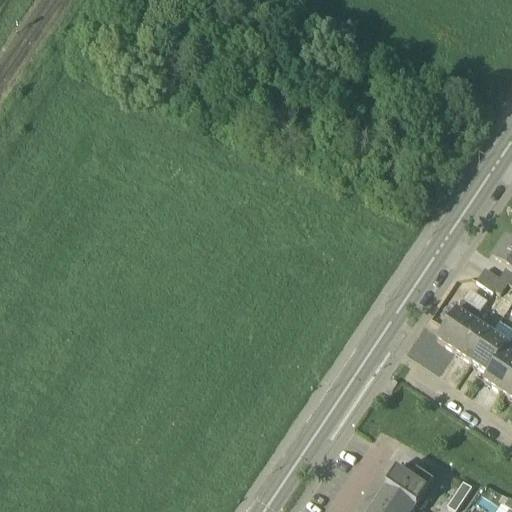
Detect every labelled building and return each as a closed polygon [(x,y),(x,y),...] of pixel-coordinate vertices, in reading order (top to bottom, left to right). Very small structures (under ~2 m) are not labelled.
[(511,244),(507,241),(492,263),(511,276),(511,278),(506,287),(508,288),(511,290),(511,244)] [(495,296),(503,285),(485,273),(476,286),(493,298),(495,296)] [(503,285),(495,296),(500,300),(508,288),(506,287),(503,285)] [(474,326),(481,316),(464,305),(437,344),(454,356),(474,326)] [(492,337),(474,326),(454,356),(472,367),(492,337)] [(489,379),(511,344),(511,343),(511,344),(511,343),(511,336),(499,327),(492,338),(492,337),(472,367),(488,378),(489,379)] [(511,382),(511,344),(489,379),(488,378),(483,385),(502,397),(511,382)] [(511,403),(511,382),(502,397),(511,403)] [(423,511),(438,490),(408,470),(403,467),(386,491),(388,492),(416,511),(423,511)] [(464,487),(456,499),(464,505),(472,492),(464,487)] [(416,511),(388,492),(376,509),(376,510),(379,511),(415,511),(416,511)] [(448,511),(459,511),(464,505),(456,499),(448,511)]
